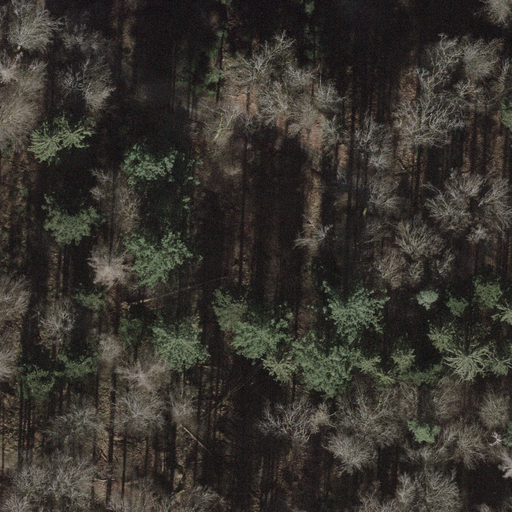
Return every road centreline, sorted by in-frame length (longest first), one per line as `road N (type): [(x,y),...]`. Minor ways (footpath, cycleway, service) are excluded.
road 1 (track): [(56,0),(131,86),(278,128),(464,256),(511,280)]
road 2 (track): [(144,511),(0,460)]
